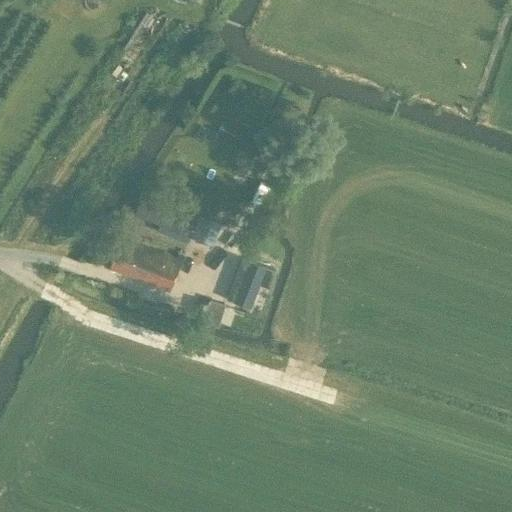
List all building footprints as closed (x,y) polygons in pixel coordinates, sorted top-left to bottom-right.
[(197,39),(191,49),(197,52),(202,43),(197,39)] [(245,160),(240,170),(249,174),(254,164),(245,160)] [(159,223),(190,235),(199,213),(143,191),(135,213),(159,223)] [(116,249),(112,260),(109,267),(170,289),(180,260),(120,238),(116,249)] [(246,257),(230,298),(254,307),(270,266),(246,257)] [(202,300),(197,315),(207,318),(212,303),(202,300)]
